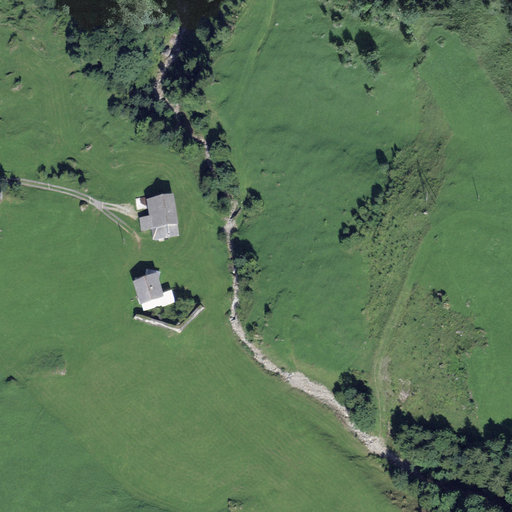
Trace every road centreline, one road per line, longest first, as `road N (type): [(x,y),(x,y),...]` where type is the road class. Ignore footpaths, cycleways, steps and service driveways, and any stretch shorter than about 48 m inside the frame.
road 1 (track): [(97,205),(134,237),(124,319),(212,400),(306,462),(336,431),(352,446),(380,447),(379,358),(431,233),(469,214),(511,224)]
road 2 (track): [(134,238),(144,252),(160,254),(177,249),(193,206),(224,226),(242,213),(233,111),(271,0)]
